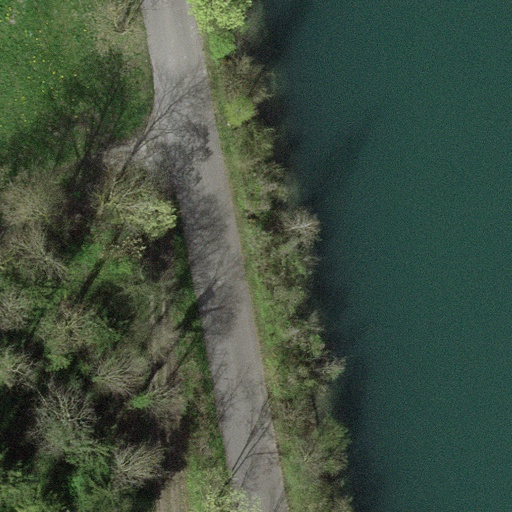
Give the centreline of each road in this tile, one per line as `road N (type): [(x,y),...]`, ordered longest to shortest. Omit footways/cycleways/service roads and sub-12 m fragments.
road 1 (unclassified): [(260,511),(168,0)]
road 2 (track): [(199,151),(147,184),(156,511)]
